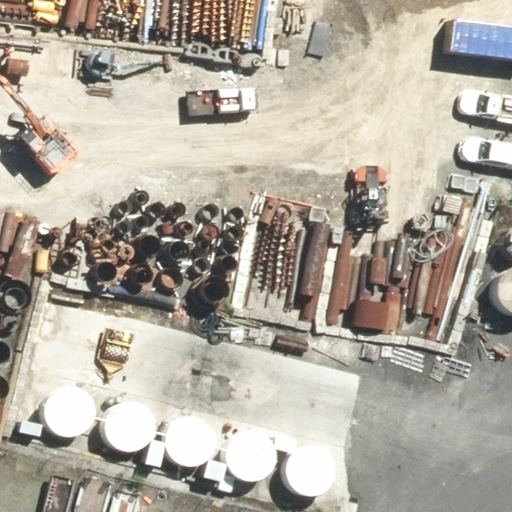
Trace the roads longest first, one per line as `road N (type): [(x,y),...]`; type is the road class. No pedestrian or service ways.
road 1 (unknown): [(318,0),(324,170),(511,176)]
road 2 (unknown): [(324,170),(0,158)]
